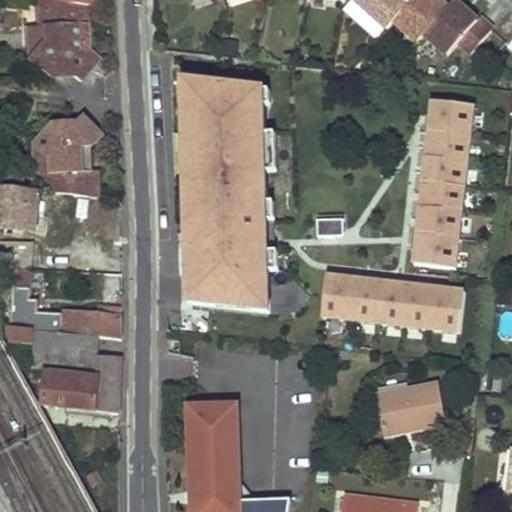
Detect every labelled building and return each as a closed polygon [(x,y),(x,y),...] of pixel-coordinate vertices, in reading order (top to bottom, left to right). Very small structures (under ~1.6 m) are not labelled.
[(355,0),(390,31),(397,23),(409,9),(399,0),(355,0)] [(399,0),(409,9),(397,23),(420,44),(427,36),(450,10),(438,0),(399,0)] [(79,22),(80,5),(55,2),(37,1),(34,28),(41,29),(38,42),(21,58),(37,75),(53,60),(69,78),(90,57),(81,47),(83,22),(79,22)] [(457,2),(450,10),(427,36),(449,56),(461,43),(463,45),(473,54),(494,31),(481,19),(479,22),(465,10),(457,2)] [(79,22),(83,22),(89,23),(91,6),(80,5),(79,22)] [(26,27),(21,58),(38,42),(41,29),(34,28),(26,27)] [(270,308),(272,78),(183,77),(181,307),(270,308)] [(459,271),(477,102),(428,97),(411,266),(459,271)] [(48,195),(92,200),(95,174),(100,174),(101,149),(111,139),(96,122),(76,138),(66,128),(45,147),(59,162),(57,177),(49,176),(48,195)] [(59,162),(45,147),(43,176),(49,176),(57,177),(59,162)] [(104,175),(100,174),(95,174),(92,200),(102,201),(104,175)] [(42,194),(0,189),(0,227),(37,232),(42,194)] [(346,236),(346,217),(319,217),(319,236),(346,236)] [(35,245),(9,243),(7,269),(13,269),(33,270),(35,245)] [(33,270),(13,269),(12,318),(42,322),(43,312),(43,300),(33,298),(33,270)] [(463,331),(466,283),(325,274),(322,322),(463,331)] [(97,317),(64,314),(62,334),(101,338),(122,340),(122,311),(122,308),(110,307),(110,309),(98,308),(97,317)] [(64,314),(43,312),(42,322),(42,332),(62,334),(64,314)] [(42,322),(12,318),(11,328),(42,332),(42,322)] [(42,332),(11,328),(10,336),(10,342),(11,346),(35,346),(33,366),(97,374),(97,378),(47,373),(45,405),(120,414),(121,386),(122,359),(99,357),(101,338),(62,334),(42,332)] [(447,427),(439,386),(375,399),(384,440),(447,427)] [(237,410),(196,410),(194,511),(286,511),(286,503),(236,502),(237,410)] [(417,511),(418,507),(343,499),(341,511),(417,511)]
